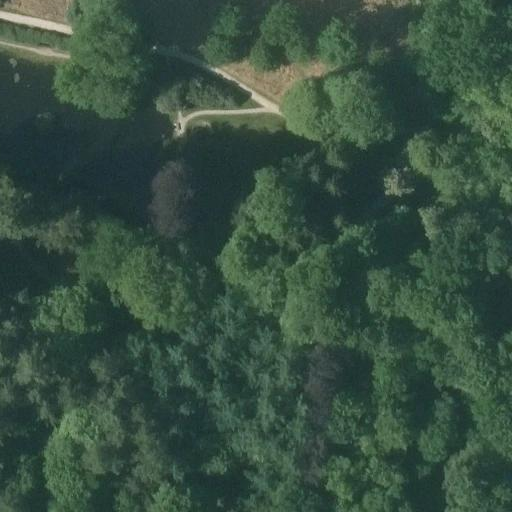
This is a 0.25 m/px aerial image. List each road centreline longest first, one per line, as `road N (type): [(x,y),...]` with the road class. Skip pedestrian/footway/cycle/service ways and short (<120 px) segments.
road 1 (track): [(511,144),(312,123),(170,52),(0,16)]
road 2 (track): [(332,511),(345,236),(458,137),(511,61)]
